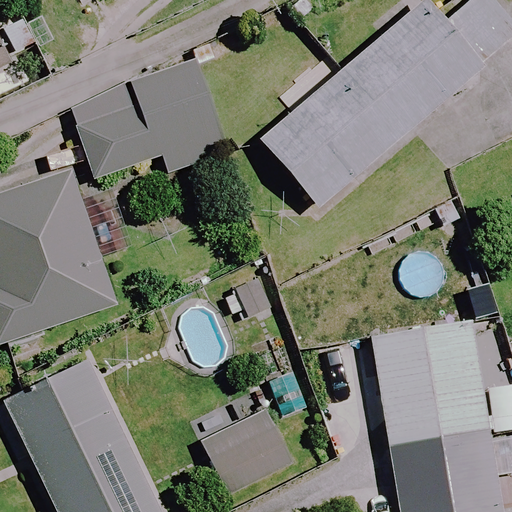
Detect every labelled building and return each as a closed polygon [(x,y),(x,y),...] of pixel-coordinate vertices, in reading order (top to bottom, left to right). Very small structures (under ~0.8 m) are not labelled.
[(511,47),(511,29),(486,0),(476,0),(444,28),(424,5),(259,146),(317,214),(511,47)] [(0,62),(0,84),(9,81),(0,62)] [(225,159),(195,74),(69,118),(93,186),(159,163),(165,180),(225,159)] [(0,349),(114,309),(68,180),(0,204),(0,349)] [(478,290),(466,251),(424,264),(436,303),(478,290)] [(498,511),(467,326),(369,343),(397,511),(498,511)] [(155,511),(88,370),(4,410),(52,511),(155,511)] [(288,471),(263,419),(200,448),(225,501),(288,471)]
